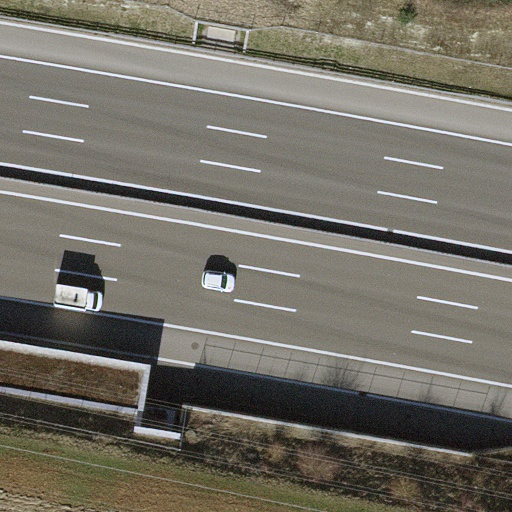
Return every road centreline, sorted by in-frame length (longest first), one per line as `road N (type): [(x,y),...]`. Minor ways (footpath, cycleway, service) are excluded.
road 1 (motorway): [(0,245),(511,333)]
road 2 (motorway): [(511,198),(0,110)]
